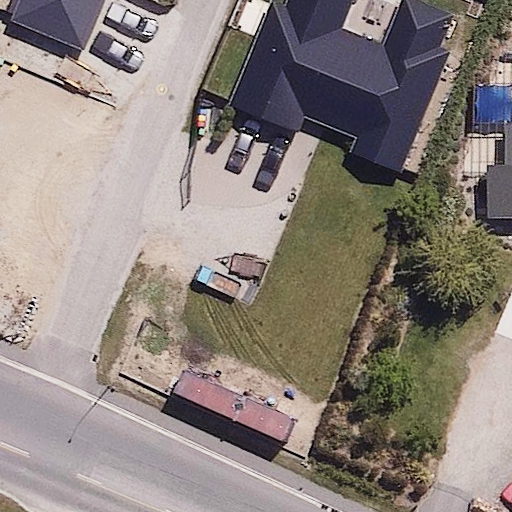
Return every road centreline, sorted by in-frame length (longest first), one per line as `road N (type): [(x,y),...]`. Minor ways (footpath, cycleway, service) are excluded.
road 1 (residential): [(182,0),(22,452)]
road 2 (unclassified): [(22,452),(169,511)]
